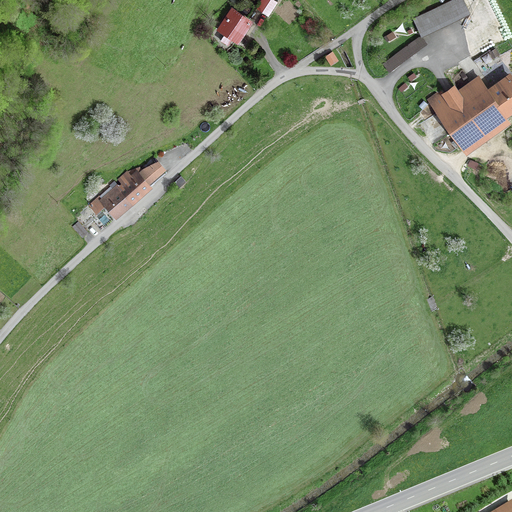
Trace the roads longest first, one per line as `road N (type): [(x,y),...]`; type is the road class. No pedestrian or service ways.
road 1 (residential): [(285,76),(0,336)]
road 2 (unclassified): [(367,80),(511,238)]
road 3 (primary): [(377,511),(511,455)]
